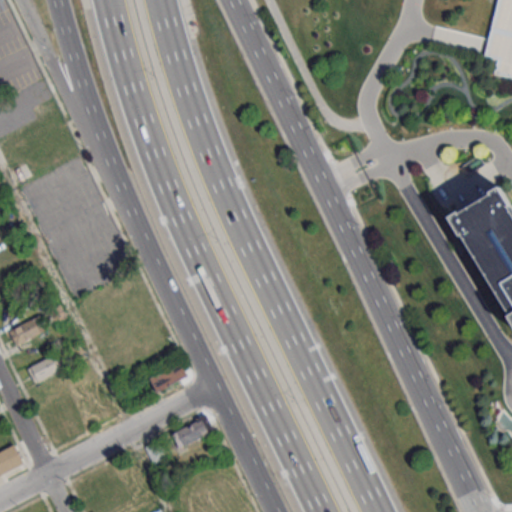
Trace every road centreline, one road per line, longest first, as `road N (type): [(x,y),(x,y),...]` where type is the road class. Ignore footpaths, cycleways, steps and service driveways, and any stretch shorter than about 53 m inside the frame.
road 1 (motorway): [(108,0),(149,151),(322,511)]
road 2 (motorway): [(373,511),(254,267),(198,132),(159,0)]
road 3 (tertiary): [(479,511),(354,252)]
road 4 (tertiary): [(354,252),(231,0)]
road 5 (tertiary): [(108,168),(212,387)]
road 6 (residential): [(0,498),(212,387)]
road 7 (residential): [(19,0),(108,168)]
road 8 (tertiary): [(54,0),(108,168)]
road 9 (residential): [(68,511),(0,371)]
road 10 (tertiary): [(212,387),(271,511)]
